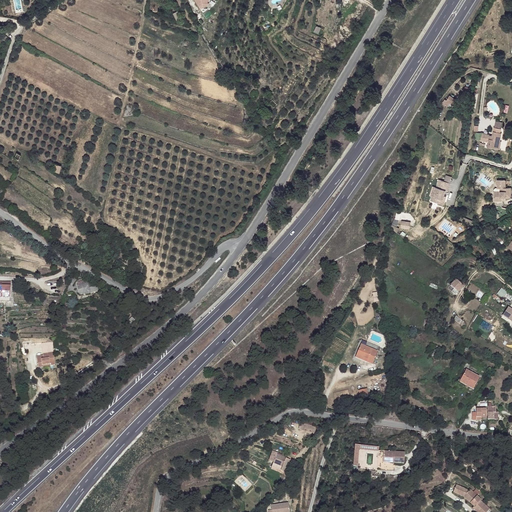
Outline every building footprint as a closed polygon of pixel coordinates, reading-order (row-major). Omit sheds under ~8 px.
[(192,0),(192,1),(203,8),(208,0),(192,0)] [(178,11),(173,14),(176,20),(181,17),(178,11)] [(453,105),(456,100),(450,96),(447,101),(445,99),(443,102),(447,106),(450,103),(453,105)] [(500,141),(502,133),(500,133),(501,129),(494,127),(492,136),(482,134),(480,140),(488,142),(487,147),(497,149),(499,141),(500,141)] [(61,166),(55,164),(53,172),(59,173),(61,166)] [(444,196),(446,190),(448,191),(450,183),(439,179),(436,187),(433,197),(432,196),(430,201),(444,205),(445,201),(443,200),(444,196)] [(511,198),(511,188),(506,188),(505,180),(497,180),(497,188),(500,188),(500,191),(494,191),(494,198),(505,198),(511,198)] [(409,229),(410,222),(402,221),(401,228),(409,229)] [(503,241),(498,230),(494,232),(499,242),(503,241)] [(88,283),(85,280),(77,282),(79,292),(84,291),(84,293),(85,294),(91,293),(98,291),(97,286),(89,287),(88,283)] [(455,295),(463,286),(456,280),(448,288),(455,295)] [(9,286),(2,286),(2,284),(0,283),(0,301),(10,302),(10,298),(11,286),(9,286)] [(501,289),(497,294),(502,297),(506,292),(501,289)] [(503,301),(494,294),(492,296),(502,303),(503,301)] [(511,313),(511,311),(511,309),(508,307),(503,315),(511,321),(511,313)] [(372,364),(377,351),(361,345),(357,355),(368,360),(367,362),(372,364)] [(435,357),(440,347),(437,345),(434,351),(431,356),(435,357)] [(39,368),(43,367),(42,365),(50,364),(51,366),(55,365),(53,355),(37,357),(39,368)] [(473,389),(479,378),(466,370),(462,377),(460,382),(473,389)] [(368,395),(367,389),(359,390),(360,397),(368,395)] [(496,412),(495,406),(487,407),(488,420),(496,419),(496,415),(496,412)] [(486,418),(486,408),(476,409),(476,412),(472,413),(472,420),(482,420),(481,418),(486,418)] [(354,467),(358,467),(359,450),(378,451),(379,447),(355,445),(354,467)] [(404,463),(405,452),(388,451),(388,455),(383,455),(383,462),(390,462),(394,463),(404,463)] [(288,465),(290,460),(277,454),(274,462),(271,467),(285,473),(288,465)] [(480,500),(481,500),(470,489),(468,491),(466,489),(456,485),(453,492),(463,497),(474,506),(473,508),(476,511),(486,511),(490,509),(480,500)] [(290,511),(288,502),(271,506),(272,511),(268,511),(290,511)]
